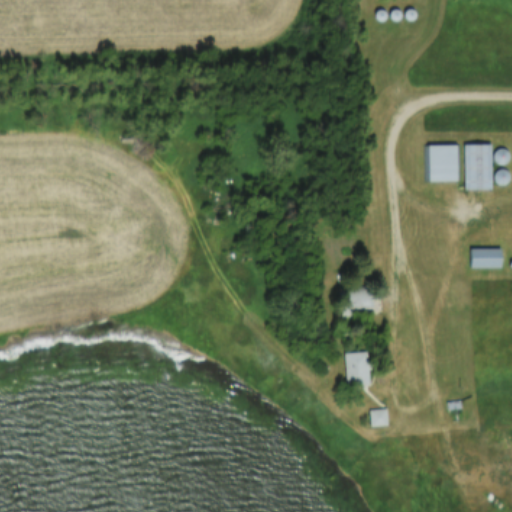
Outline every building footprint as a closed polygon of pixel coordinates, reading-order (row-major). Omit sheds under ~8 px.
[(424,144),(424,182),(456,182),(456,144),(424,144)] [(489,144),(461,144),(461,190),(489,190),(489,144)] [(465,268),(499,268),(499,248),(465,248),(465,268)] [(336,315),(366,315),(366,289),(336,289),(336,315)] [(343,353),(343,386),(366,386),(366,353),(343,353)] [(368,411),(368,426),(385,426),(385,411),(368,411)]
